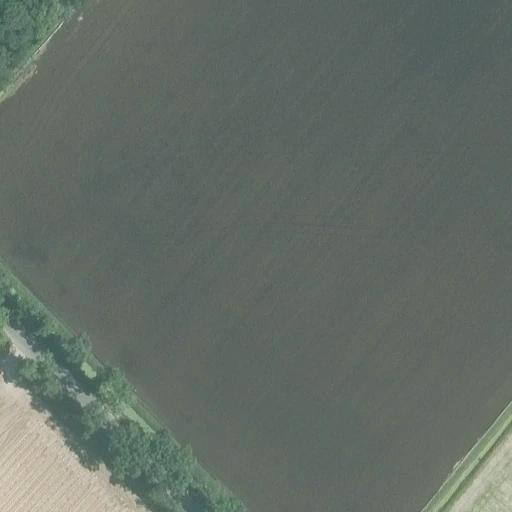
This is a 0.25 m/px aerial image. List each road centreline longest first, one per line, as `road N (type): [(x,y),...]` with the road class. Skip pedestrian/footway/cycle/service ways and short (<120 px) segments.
road 1 (residential): [(184,511),(0,326)]
road 2 (track): [(419,511),(511,397)]
